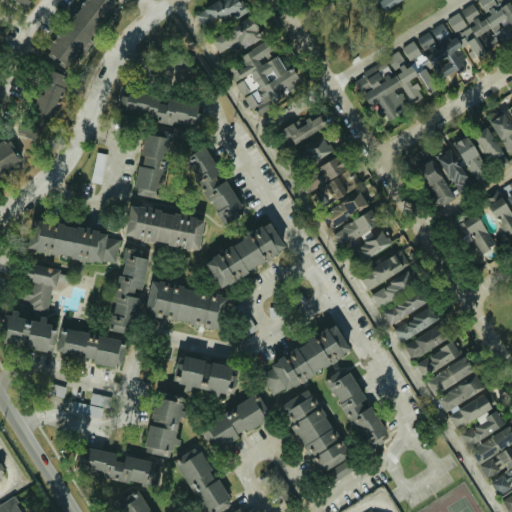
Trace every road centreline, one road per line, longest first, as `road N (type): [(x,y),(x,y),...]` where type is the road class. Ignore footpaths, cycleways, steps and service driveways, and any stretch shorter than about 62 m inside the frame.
road 1 (residential): [(511,372),(276,0)]
road 2 (residential): [(0,214),(64,166),(113,54),(173,0)]
road 3 (residential): [(511,69),(376,157)]
road 4 (tertiary): [(73,511),(0,397)]
